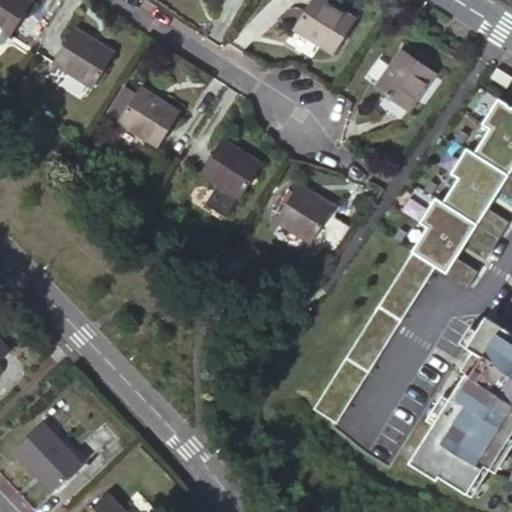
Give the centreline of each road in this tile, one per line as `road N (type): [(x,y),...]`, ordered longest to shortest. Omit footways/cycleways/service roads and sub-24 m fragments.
road 1 (residential): [(0,255),(203,462),(235,511)]
road 2 (residential): [(120,0),(298,111)]
